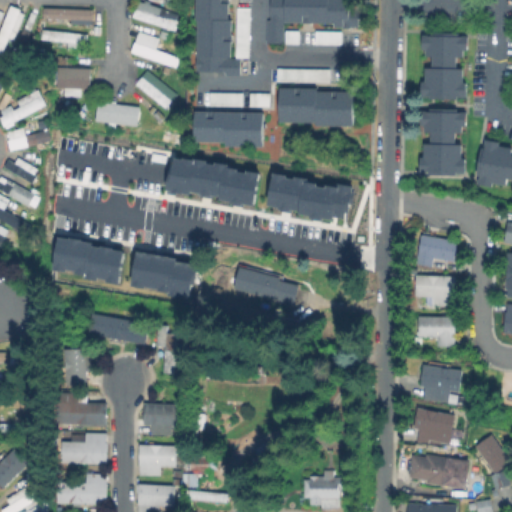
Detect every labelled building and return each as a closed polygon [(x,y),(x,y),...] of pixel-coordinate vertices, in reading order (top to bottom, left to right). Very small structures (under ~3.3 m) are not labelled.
[(232,0),(233,61),(245,61),(245,79),(229,79),(229,74),(200,74),(200,61),(202,61),(202,23),(198,23),(198,0),(232,0)] [(360,12),(360,25),(334,24),(334,22),(286,22),(286,29),(302,30),(302,46),(269,46),(269,0),(349,0),(360,1),(360,12)] [(140,2),(160,9),(159,14),(179,20),(175,31),(134,17),(137,7),(138,8),(140,2)] [(26,14),(15,40),(10,38),(2,55),(0,54),(0,34),(12,6),(21,9),(20,12),(26,14)] [(240,58),(241,6),(257,6),(256,58),(240,58)] [(45,10),(96,12),(95,26),(75,25),(76,18),(45,16),(45,10)] [(89,34),(88,44),(43,40),(44,29),(89,34)] [(169,33),(166,40),(161,38),(157,49),(182,57),(179,68),(132,52),(139,31),(157,37),(160,30),(169,33)] [(347,33),(347,49),(318,48),(319,33),(347,33)] [(460,34),(460,36),(470,36),(469,51),(465,51),(465,59),(460,59),(460,70),(463,70),(463,84),(469,84),(469,97),(463,97),(463,100),(427,100),(427,97),(422,97),(422,84),(427,84),(428,70),(429,70),(429,57),(426,57),(426,51),(423,51),(423,36),(426,36),(426,34),(460,34)] [(13,68),(0,90),(0,69),(4,63),(13,68)] [(331,67),(331,82),(279,82),(279,68),(331,67)] [(60,72),(92,70),(93,90),(82,91),(83,98),(69,99),(69,89),(61,89),(60,72)] [(152,74),(163,83),(159,88),(173,100),(167,108),(137,84),(143,76),(147,79),(152,74)] [(46,103),(13,121),(14,124),(7,127),(6,125),(5,126),(0,117),(4,115),(1,109),(11,104),(14,109),(21,106),(17,99),(38,88),(46,103)] [(295,92),(302,92),(302,90),(354,93),(352,125),(281,122),(282,88),(296,89),(295,92)] [(245,93),(244,107),(209,105),(210,91),(245,93)] [(272,96),(271,108),(252,105),(253,93),(272,96)] [(117,100),(117,102),(141,105),(138,125),(96,119),(99,100),(112,101),(112,99),(117,100)] [(463,109),(463,113),(468,113),(467,127),(463,127),(463,135),(456,135),(455,147),(463,147),(463,158),(467,158),(467,175),(462,175),(462,176),(423,176),(423,173),(419,173),(419,160),(423,160),(423,147),(432,147),(432,134),(430,134),(430,128),(420,128),(420,113),(430,113),(430,109),(463,109)] [(217,112),(265,114),(263,145),(197,142),(198,113),(216,114),(217,112)] [(24,126),(26,135),(51,129),(53,139),(46,140),(47,145),(38,147),(37,143),(11,149),(9,139),(10,139),(8,130),(24,126)] [(501,147),(511,149),(511,179),(509,179),(507,188),(493,186),(492,191),(478,188),(480,177),(476,177),(481,149),(485,150),(487,142),(502,146),(501,147)] [(182,155),(267,168),(262,204),(176,190),(182,155)] [(19,157),(38,168),(35,173),(38,174),(33,183),(5,166),(9,158),(16,162),(19,157)] [(280,171),(357,184),(351,221),(274,209),(280,171)] [(0,179),(2,175),(29,191),(27,194),(33,198),(29,205),(0,188),(0,179)] [(0,193),(16,202),(11,212),(31,223),(25,232),(20,229),(18,232),(11,228),(13,226),(0,218),(0,193)] [(502,242),(511,243),(511,213),(511,221),(505,220),(502,242)] [(459,239),(456,262),(433,258),(432,264),(418,262),(423,234),(459,239)] [(64,237),(130,250),(123,282),(58,268),(64,237)] [(143,251),(203,262),(195,300),(136,288),(143,251)] [(300,288),(295,306),(276,301),(277,297),(272,296),(271,300),(235,290),(243,262),(280,272),(278,277),(297,283),(296,287),(300,288)] [(457,276),(457,298),(454,298),(454,305),(427,305),(427,297),(417,297),(417,276),(457,276)] [(511,332),(511,303),(504,303),(502,332),(511,332)] [(87,335),(144,342),(147,321),(90,313),(87,335)] [(456,338),(456,348),(439,347),(439,338),(418,338),(418,317),(456,317),(456,338)] [(163,372),(179,372),(179,355),(184,356),(185,333),(166,333),(166,324),(156,324),(156,345),(164,346),(163,372)] [(63,348),(63,384),(86,384),(85,347),(63,348)] [(0,352),(8,352),(8,364),(0,364),(0,352)] [(19,359),(19,367),(11,367),(12,359),(19,359)] [(464,372),(461,393),(452,391),(452,396),(468,400),(466,409),(425,399),(427,388),(421,387),(423,366),(464,372)] [(106,424),(106,402),(77,401),(77,392),(55,391),(54,422),(106,424)] [(143,424),(150,424),(150,434),(171,434),(172,424),(177,424),(177,403),(143,402),(143,424)] [(457,416),(453,436),(441,434),(440,442),(421,438),(423,430),(415,428),(419,408),(457,416)] [(209,414),(209,430),(198,429),(198,414),(209,414)] [(106,463),(106,433),(71,432),(70,440),(61,440),(60,462),(106,463)] [(511,460),(511,462),(501,471),(482,446),(495,437),(511,460)] [(175,444),(139,443),(138,474),(160,475),(160,465),(175,465),(175,444)] [(7,489),(0,480),(0,467),(20,451),(33,466),(7,489)] [(429,454),(472,461),(467,492),(423,485),(424,480),(411,478),(415,457),(429,459),(429,454)] [(511,481),(511,485),(498,489),(494,473),(509,469),(511,481)] [(340,471),(340,477),(352,478),(352,493),(345,493),(345,511),(326,511),(327,506),(314,506),(314,500),(309,500),(309,481),(314,481),(314,477),(329,477),(329,471),(340,471)] [(107,473),(85,472),(85,481),(59,481),(58,503),(106,504),(107,473)] [(186,486),(186,472),(201,472),(201,486),(186,486)] [(158,511),(159,505),(173,505),(174,484),(138,483),(137,511),(158,511)] [(27,489),(31,495),(39,490),(44,498),(20,511),(4,511),(13,506),(9,500),(27,489)] [(191,500),(226,501),(227,491),(191,490),(191,500)] [(496,511),(479,511),(477,502),(492,498),(496,511)] [(458,504),(458,511),(411,511),(411,503),(458,504)]
